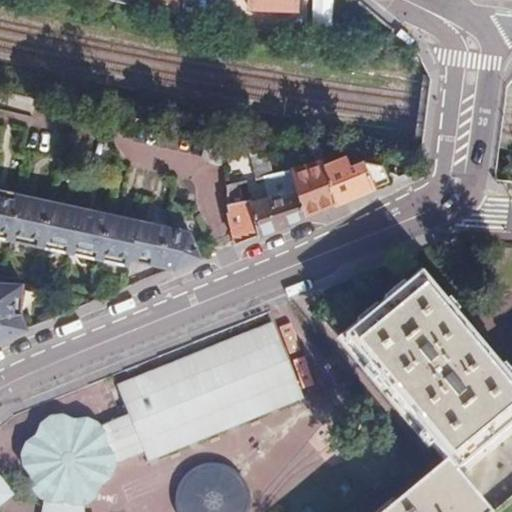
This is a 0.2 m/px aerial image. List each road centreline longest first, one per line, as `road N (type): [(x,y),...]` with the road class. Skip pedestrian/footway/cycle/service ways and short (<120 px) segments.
road 1 (tertiary): [(419,213),(0,387)]
road 2 (tertiary): [(472,48),(456,178),(419,213)]
